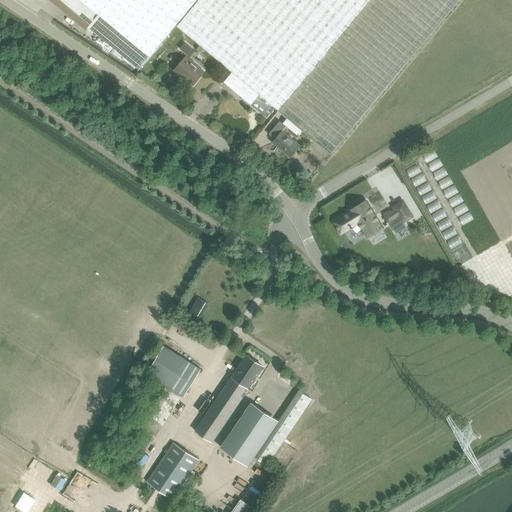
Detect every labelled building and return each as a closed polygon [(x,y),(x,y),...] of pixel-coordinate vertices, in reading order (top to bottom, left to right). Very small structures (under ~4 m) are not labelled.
[(138,71),(149,58),(77,0),(48,0),(48,1),(85,31),(87,29),(138,71)] [(77,0),(149,58),(197,0),(77,0)] [(198,0),(176,27),(227,69),(231,73),(224,82),(267,118),(275,109),(287,119),(283,123),(297,135),(301,130),(330,155),(386,89),(460,0),(198,0)] [(189,57),(194,51),(185,43),(180,49),(189,57)] [(193,84),(203,72),(185,57),(174,71),(183,78),(184,77),(193,84)] [(291,158),(301,146),(283,131),(273,143),(291,158)] [(366,200),(333,220),(340,231),(357,221),(366,236),(382,227),(366,200)] [(390,209),(383,213),(389,223),(399,216),(403,222),(413,216),(403,200),(392,207),(394,210),(391,212),(390,209)] [(360,226),(347,232),(353,244),(366,238),(360,226)] [(191,313),(203,318),(210,302),(198,296),(191,313)] [(147,373),(167,385),(146,418),(162,427),(182,394),(184,396),(201,369),(164,345),(147,373)] [(250,385),(262,367),(246,356),(234,374),(250,385)] [(248,389),(231,378),(195,431),(211,442),(248,389)] [(266,465),(311,399),(299,391),(278,421),(251,403),(220,447),(248,466),(254,457),(266,465)] [(0,454),(26,467),(32,457),(0,441),(0,454)] [(172,499),(199,459),(174,442),(147,482),(172,499)] [(281,444),(279,450),(283,451),(279,462),(288,465),(294,449),(281,444)] [(62,489),(67,478),(57,474),(52,485),(62,489)] [(234,491),(246,498),(251,490),(239,483),(234,491)] [(231,511),(252,511),(256,508),(242,498),(231,511)]
